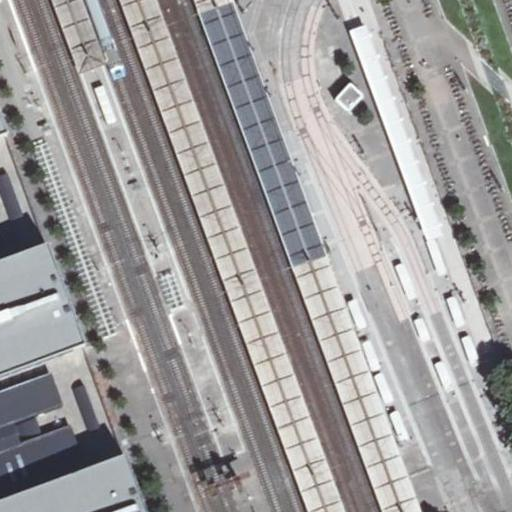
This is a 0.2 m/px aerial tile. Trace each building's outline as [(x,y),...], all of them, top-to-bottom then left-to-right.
[(51,0),(80,78),(104,67),(79,0),(51,0)] [(343,511),(153,0),(123,0),(311,511),(343,511)] [(197,0),(386,511),(416,511),(279,124),(240,17),(237,0),(197,0)] [(367,27),(349,32),(427,240),(443,234),(367,27)] [(351,85),(337,100),(351,114),(364,98),(351,85)] [(106,87),(95,92),(107,126),(119,121),(106,87)] [(0,511),(144,511),(128,468),(87,355),(49,251),(9,141),(0,115),(0,511)] [(97,330),(113,324),(42,134),(26,140),(97,330)] [(433,242),(425,245),(437,279),(445,276),(433,242)] [(402,268),(393,271),(406,305),(415,302),(402,268)] [(450,305),(459,330),(464,328),(453,298),(450,300),(452,305),(450,305)] [(445,301),(456,331),(459,330),(450,305),(452,305),(450,300),(445,301)] [(352,301),(344,305),(355,332),(363,329),(352,301)] [(423,345),(428,343),(420,321),(415,323),(423,345)] [(412,324),(421,346),(423,345),(415,323),(412,324)] [(459,340),(470,369),(479,366),(468,337),(459,340)] [(378,373),(368,344),(365,345),(373,369),(371,370),(373,375),(378,373)] [(373,369),(365,345),(360,346),(370,376),(373,375),(371,370),(373,369)] [(441,365),(432,369),(444,397),(452,393),(441,365)] [(371,379),(382,407),(390,404),(378,376),(371,379)] [(396,416),(387,419),(398,448),(406,445),(396,416)]
